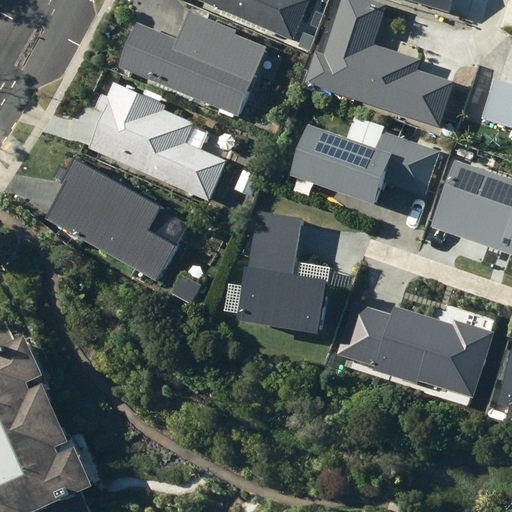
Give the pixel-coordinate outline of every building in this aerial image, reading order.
[(198,0),(293,44),(312,0),(198,0)] [(179,40),(138,24),(119,72),(239,118),(268,45),(189,14),(179,40)] [(236,139),(116,88),(89,153),(208,203),(236,139)] [(511,179),(454,160),(429,227),(511,256),(511,255),(511,179)] [(167,209),(76,161),(44,222),(159,282),(180,241),(156,229),(167,209)] [(305,219),(257,213),(243,326),(323,336),(330,282),(298,278),(305,219)] [(0,511),(92,511),(87,499),(107,490),(106,486),(82,432),(78,434),(58,389),(45,395),(42,387),(49,384),(29,337),(0,349),(0,511)] [(511,354),(495,416),(511,420),(511,354)]
